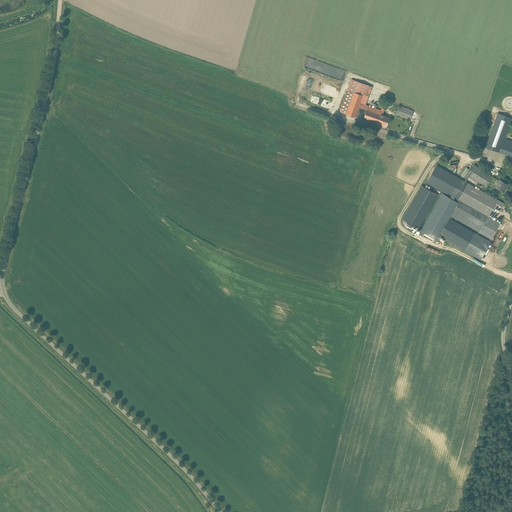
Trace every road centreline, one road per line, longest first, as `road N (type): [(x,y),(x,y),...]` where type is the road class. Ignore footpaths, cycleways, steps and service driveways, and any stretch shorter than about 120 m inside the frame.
road 1 (unclassified): [(219,511),(2,291),(61,0)]
road 2 (unclassified): [(511,170),(295,103)]
